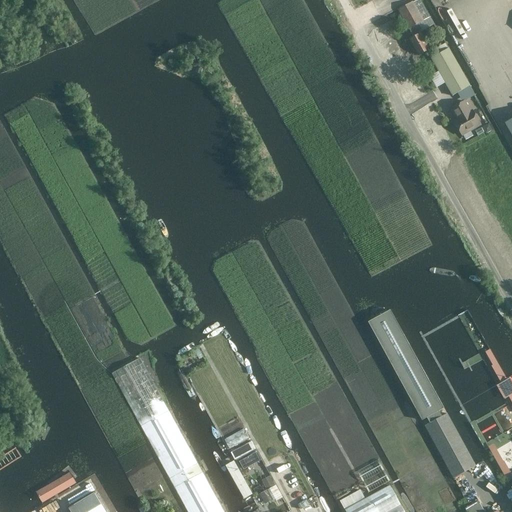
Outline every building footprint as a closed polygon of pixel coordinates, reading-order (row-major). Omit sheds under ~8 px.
[(419,55),(428,50),(419,33),(422,31),(418,24),(423,21),(412,2),(398,11),(413,38),(410,40),(419,55)] [(431,58),(453,96),(470,86),(449,48),(431,58)] [(452,109),(457,119),(454,121),(455,122),(454,124),(456,127),(458,127),(462,135),(481,125),(473,111),(471,112),(465,101),(452,109)] [(489,123),(481,128),(484,132),(485,135),(493,130),(489,123)] [(425,426),(454,479),(476,466),(447,414),(442,416),(439,411),(444,409),(390,310),(368,322),(422,421),(427,418),(430,423),(425,426)] [(209,332),(199,337),(202,341),(211,336),(209,332)] [(511,382),(510,379),(508,381),(490,350),(486,352),(493,362),(491,363),(502,382),(497,386),(505,399),(510,396),(511,398),(511,382)] [(187,511),(223,511),(140,359),(112,374),(187,511)] [(198,397),(183,369),(177,373),(192,401),(198,397)] [(230,449),(249,438),(243,429),(224,440),(230,449)] [(243,460),(257,452),(251,442),(231,452),(237,463),(239,462),(241,466),(245,463),(243,460)] [(251,497),(233,463),(226,466),(244,500),(251,497)] [(267,488),(276,483),(271,474),(261,480),(267,488)] [(270,487),(275,497),(280,494),(275,484),(270,487)] [(340,502),(345,511),(404,511),(390,486),(366,499),(361,490),(340,502)] [(264,503),(275,498),(269,488),(259,493),(264,503)] [(498,511),(498,510),(494,511),(484,511),(478,501),(465,508),(466,511),(498,511)]
